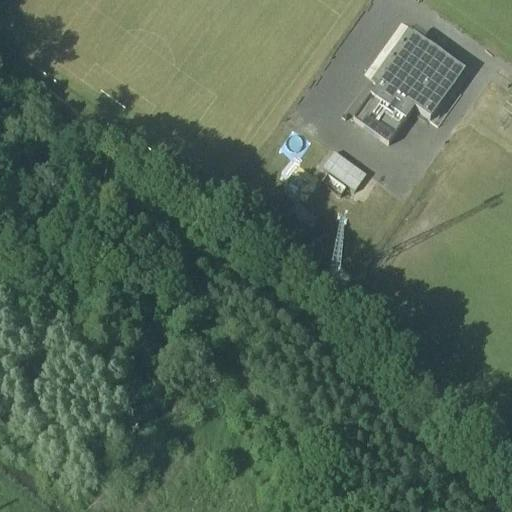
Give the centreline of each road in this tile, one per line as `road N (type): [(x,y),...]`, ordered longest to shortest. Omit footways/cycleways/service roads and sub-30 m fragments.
road 1 (track): [(146,217),(511,500)]
road 2 (track): [(146,217),(116,263),(205,364)]
road 3 (track): [(0,109),(146,217)]
